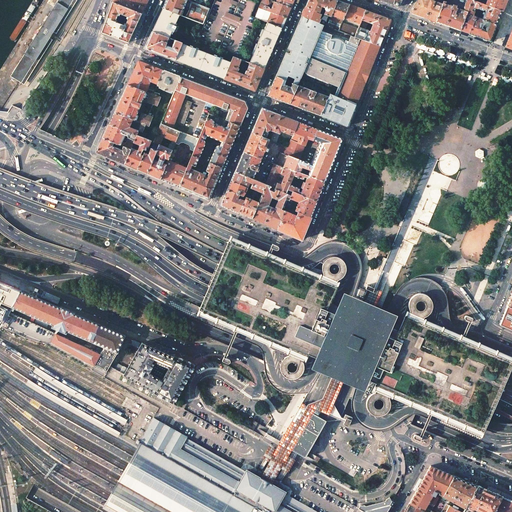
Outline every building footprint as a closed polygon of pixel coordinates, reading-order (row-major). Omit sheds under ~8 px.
[(32,0),(32,1),(9,36),(9,39),(11,40),(14,39),(37,5),(38,3),(37,1),(35,0),(32,0)] [(51,35),(72,0),(58,0),(11,76),(21,82),(51,35)] [(113,0),(113,2),(142,14),(145,7),(148,0),(113,0)] [(209,9),(186,0),(166,0),(163,8),(180,15),(203,24),(209,9)] [(186,0),(209,9),(212,0),(186,0)] [(241,57),(257,18),(255,17),(251,16),(257,2),(252,0),(214,0),(198,39),(241,57)] [(269,8),(272,1),(269,0),(261,0),(259,8),(286,18),(289,11),(290,8),(276,3),(275,2),(272,9),(269,8)] [(308,0),(307,3),(305,6),(319,12),(321,7),(320,7),(320,6),(322,0),(308,0)] [(323,13),(330,16),(337,0),(322,0),(320,6),(322,6),(324,9),(323,13)] [(337,0),(330,16),(326,25),(338,30),(349,4),(343,2),(337,0)] [(443,1),(439,0),(417,0),(411,12),(421,16),(436,21),(443,1)] [(445,2),(443,1),(436,21),(446,25),(460,30),(468,9),(472,0),(471,0),(466,0),(464,7),(464,11),(453,7),(454,5),(452,5),(450,5),(450,6),(445,4),(445,2)] [(500,17),(502,11),(485,5),(472,0),(468,9),(474,12),(475,8),(483,11),(485,9),(482,19),(497,25),(500,17)] [(506,0),(487,0),(487,1),(485,5),(502,11),(505,4),(506,0)] [(113,2),(102,32),(112,36),(128,42),(136,25),(142,14),(113,2)] [(354,36),(365,10),(358,8),(349,4),(338,30),(354,36)] [(319,12),(305,6),(303,13),(302,15),(326,25),(330,16),(323,13),(319,12)] [(175,26),(180,15),(163,8),(158,20),(152,31),(169,38),(172,31),(174,32),(176,27),(175,26)] [(286,18),(259,8),(255,17),(257,18),(267,22),(282,28),(285,22),(286,18)] [(468,9),(460,30),(465,32),(469,33),(475,17),(472,16),(474,12),(468,9)] [(385,31),(390,19),(376,14),(365,10),(354,36),(379,46),(385,31)] [(285,54),(276,76),(289,82),(293,84),(298,86),(298,85),(301,79),(330,90),(328,97),(320,115),(347,126),(352,113),(366,80),(379,46),(354,36),(338,30),(326,25),(302,15),(287,49),(290,51),(289,54),(286,52),(285,54)] [(480,38),(490,41),(495,29),(497,25),(482,19),(475,17),(469,33),(480,38)] [(253,55),(250,62),(265,68),(270,55),(276,42),(282,28),(267,22),(264,30),(263,29),(253,55)] [(169,38),(152,31),(148,41),(144,48),(160,54),(175,60),(182,43),(169,38)] [(190,46),(182,43),(175,60),(182,63),(213,75),(224,79),(231,62),(223,59),(223,58),(220,56),(220,58),(217,57),(217,55),(214,54),(214,55),(198,50),(199,48),(196,47),(195,49),(193,47),(193,46),(190,45),(190,46)] [(237,72),(241,59),(233,56),(231,62),(224,79),(240,85),(255,91),(260,79),(265,68),(250,62),(244,60),(243,63),(248,66),(245,75),(237,72)] [(151,81),(157,84),(163,70),(150,65),(138,61),(133,72),(127,85),(146,91),(149,93),(153,94),(155,88),(151,87),(149,86),(151,81)] [(172,74),(163,70),(157,84),(155,88),(153,94),(161,97),(171,101),(175,90),(181,77),(172,74)] [(288,86),(289,82),(276,76),(267,95),(280,100),(290,104),(298,86),(293,84),(291,87),(288,86)] [(226,110),(222,119),(240,125),(247,108),(245,101),(233,97),(181,77),(175,90),(189,96),(189,95),(222,107),(221,108),(226,110)] [(143,98),(146,91),(127,85),(121,98),(115,112),(134,120),(136,116),(143,98)] [(317,93),(298,85),(298,86),(290,104),(305,110),(320,115),(328,97),(317,93)] [(187,101),(189,96),(175,90),(171,101),(161,124),(180,131),(181,132),(192,102),(187,101)] [(149,93),(146,91),(143,98),(147,99),(146,101),(153,104),(157,106),(161,97),(153,94),(149,93)] [(171,101),(161,97),(157,106),(153,104),(148,116),(153,117),(149,126),(141,123),(136,135),(151,141),(154,142),(161,124),(171,101)] [(272,134),(273,135),(274,132),(280,115),(262,108),(257,119),(252,132),(266,138),(268,133),(268,131),(269,130),(273,131),(272,134)] [(115,112),(109,124),(122,129),(122,130),(136,135),(141,123),(138,122),(134,120),(115,112)] [(140,118),(136,116),(134,120),(138,122),(141,123),(149,126),(153,117),(148,116),(141,113),(140,118)] [(206,135),(222,141),(220,146),(219,146),(218,146),(217,146),(216,146),(216,147),(209,162),(222,167),(227,155),(240,125),(222,119),(209,114),(199,139),(194,151),(192,155),(199,158),(205,143),(204,139),(205,139),(206,137),(206,135)] [(282,131),(293,135),(298,121),(287,117),(280,115),(274,132),(273,135),(271,140),(277,142),(280,133),(281,134),(282,131)] [(297,142),(291,140),(288,147),(285,154),(288,155),(299,159),(308,138),(313,140),(317,129),(306,124),(298,121),(293,135),(292,138),(298,140),(297,142)] [(103,138),(119,144),(123,146),(130,149),(136,135),(122,130),(122,129),(109,124),(106,130),(103,138)] [(180,131),(161,124),(154,142),(160,145),(163,136),(176,141),(180,131)] [(310,170),(308,175),(325,182),(329,173),(338,150),(342,138),(317,129),(313,140),(321,143),(319,148),(317,148),(316,148),(316,149),(316,150),(318,151),(313,162),(306,159),(305,162),(299,159),(288,155),(283,168),(300,173),(304,174),(306,169),(310,170)] [(189,149),(194,151),(199,139),(181,132),(180,131),(176,141),(175,143),(179,145),(181,142),(191,146),(189,149)] [(267,151),(268,149),(266,148),(270,140),(266,138),(252,132),(248,141),(244,151),(262,159),(265,150),(267,151)] [(149,147),(151,141),(136,135),(130,149),(124,164),(131,167),(137,170),(144,153),(147,147),(149,147)] [(118,147),(119,144),(103,138),(99,145),(96,151),(97,152),(110,158),(124,164),(130,149),(123,146),(122,149),(118,147)] [(166,157),(168,159),(172,150),(160,145),(154,142),(151,148),(157,151),(147,174),(154,177),(160,179),(166,164),(163,163),(166,157)] [(279,152),(285,154),(288,147),(283,145),(282,147),(281,146),(279,152)] [(149,154),(144,153),(137,170),(143,172),(147,174),(157,151),(151,148),(149,154)] [(475,151),(476,156),(480,158),(484,156),(484,151),(479,149),(475,151)] [(253,179),(262,159),(244,151),(239,161),(235,171),(253,179)] [(208,200),(217,180),(222,167),(209,162),(206,170),(206,171),(205,175),(191,168),(192,165),(194,166),(196,166),(199,158),(192,155),(187,167),(187,168),(179,187),(195,194),(208,200)] [(187,168),(168,160),(166,164),(160,179),(170,183),(179,187),(187,168)] [(293,191),(297,193),(300,194),(317,201),(322,190),(325,182),(308,175),(305,174),(304,174),(300,173),(283,168),(274,164),(273,167),(266,184),(266,185),(279,190),(291,195),(293,191)] [(231,180),(248,187),(249,183),(252,184),(250,188),(263,193),(266,185),(266,184),(253,179),(235,171),(233,176),(231,180)] [(227,189),(243,195),(245,192),(248,187),(231,180),(229,185),(227,189)] [(272,197),(275,198),(279,190),(266,185),(263,193),(259,202),(252,218),(259,221),(265,224),(272,207),(268,205),(272,197)] [(339,190),(341,191),(342,187),(337,185),(332,199),(335,200),(339,190)] [(231,209),(239,213),(246,197),(243,195),(227,189),(226,193),(221,205),(231,209)] [(275,208),(272,207),(265,224),(272,227),(277,229),(286,207),(291,195),(279,190),(275,198),(279,200),(275,208)] [(286,207),(311,217),(313,211),(317,201),(300,194),(297,193),(293,191),(291,195),(286,207)] [(252,218),(259,202),(246,197),(239,213),(246,216),(252,218)] [(286,207),(277,229),(285,232),(301,239),(311,217),(286,207)] [(357,375),(359,376),(367,379),(376,383),(373,389),(378,391),(376,392),(375,392),(373,393),(371,394),(370,395),(368,397),(367,398),(367,401),(366,403),(366,405),(367,407),(368,409),(369,411),(371,413),(373,414),(375,415),(377,415),(379,415),(382,415),(384,414),(386,413),(388,411),(389,409),(390,407),(390,405),(390,402),(390,400),(389,398),(387,396),(429,414),(431,415),(482,437),(487,424),(490,417),(492,413),(497,402),(501,391),(506,381),(510,370),(511,365),(511,355),(465,336),(463,335),(422,317),(425,316),(428,315),(430,313),(431,311),(432,309),(432,307),(432,305),(432,302),(431,300),(430,298),(428,296),(427,295),(425,294),(423,294),(421,293),(418,294),(416,294),(414,295),(412,297),(410,299),(409,301),(409,304),(409,307),(409,309),(410,312),(407,311),(398,331),(382,324),(383,321),(384,320),(383,320),(383,319),(372,315),(361,310),(354,307),(350,305),(349,305),(348,306),(346,311),(330,304),(339,282),(335,280),(337,280),(339,279),(341,278),(343,277),(344,275),(345,272),(346,270),(346,268),(346,266),(345,264),(344,261),(342,260),(340,258),(338,257),(336,256),(334,256),(332,256),(330,257),(328,258),(327,259),(325,260),(324,262),(323,264),(322,266),(322,268),(322,271),(323,273),(324,275),(270,254),(268,254),(227,238),(224,247),(219,258),(214,269),(210,279),(205,291),(200,301),(196,311),(235,329),(237,330),(291,355),(289,355),(287,356),(285,357),(283,358),(282,360),(281,362),(280,365),(280,368),(280,370),(281,372),(282,374),(284,376),(285,377),(288,378),(290,378),(293,379),(295,378),(297,377),(300,376),(301,374),(303,371),(304,369),(304,365),(303,362),(301,359),(306,361),(308,355),(326,362),(341,369),(342,369),(347,371),(357,375)] [(0,281),(0,301),(12,307),(21,291),(0,281)] [(52,327),(66,333),(67,331),(105,347),(102,354),(101,353),(100,355),(56,334),(52,342),(94,365),(106,372),(118,352),(125,335),(75,314),(75,313),(61,307),(60,307),(35,296),(35,297),(21,291),(12,307),(28,313),(53,325),(52,327)] [(357,298),(353,296),(326,356),(319,368),(278,442),(277,442),(238,511),(254,511),(290,449),(289,449),(307,419),(318,407),(342,369),(347,371),(357,375),(385,309),(381,308),(376,306),(370,303),(368,302),(357,298)] [(511,307),(507,305),(505,310),(499,324),(511,329),(511,307)] [(49,327),(10,310),(8,312),(48,330),(49,327)] [(235,329),(224,357),(225,358),(237,330),(235,329)] [(140,343),(133,340),(131,345),(138,348),(140,343)] [(124,375),(155,392),(172,402),(173,402),(186,375),(192,363),(175,356),(142,342),(127,369),(118,364),(115,369),(124,375)] [(300,402),(301,403),(300,406),(318,415),(323,418),(326,420),(328,420),(337,419),(340,420),(349,398),(351,399),(359,376),(357,375),(347,371),(326,362),(308,393),(305,393),(300,402)] [(122,417),(77,392),(55,380),(36,367),(34,369),(33,371),(60,389),(119,422),(124,425),(126,422),(127,420),(122,417)] [(25,383),(42,394),(56,403),(111,434),(118,438),(119,435),(121,433),(115,429),(60,399),(28,379),(27,382),(25,383)] [(300,406),(299,407),(279,442),(292,449),(303,455),(305,456),(326,420),(318,415),(300,406)] [(420,436),(421,437),(431,415),(429,414),(420,436)] [(246,471),(245,473),(240,470),(222,461),(217,458),(195,446),(192,444),(185,440),(186,437),(153,418),(146,431),(140,443),(167,458),(172,461),(175,462),(177,464),(183,467),(186,469),(188,470),(231,494),(230,497),(222,511),(221,511),(306,511),(287,501),(281,498),(284,492),(271,485),(269,484),(260,479),(254,475),(246,471)] [(258,423),(253,420),(249,428),(253,431),(258,423)] [(263,511),(256,508),(255,507),(251,505),(248,503),(236,497),(234,496),(233,495),(188,470),(186,469),(183,467),(177,464),(175,462),(172,461),(167,458),(140,443),(138,446),(135,450),(133,454),(130,459),(127,464),(124,468),(122,473),(119,478),(116,483),(113,489),(110,494),(108,498),(105,504),(103,507),(107,510),(110,511),(263,511)] [(68,461),(51,449),(50,452),(66,463),(68,461)] [(240,470),(245,473),(246,471),(254,475),(256,477),(260,479),(262,475),(263,472),(254,467),(251,465),(248,464),(245,464),(242,466),(240,470)] [(430,466),(409,503),(426,511),(430,511),(431,510),(438,497),(436,496),(437,494),(433,492),(434,491),(443,495),(453,475),(438,469),(430,466)] [(451,502),(449,505),(446,503),(441,511),(436,511),(435,511),(462,511),(476,485),(464,480),(453,475),(443,495),(444,496),(443,498),(448,501),(450,499),(455,502),(455,504),(451,502)] [(284,492),(281,498),(287,501),(290,496),(291,494),(291,493),(291,491),(291,489),(290,488),(288,486),(285,484),(280,482),(278,481),(275,479),(271,485),(284,492)] [(511,511),(511,500),(483,488),(476,485),(462,511),(511,511)] [(318,511),(290,496),(287,501),(306,511),(318,511)] [(392,501),(389,497),(386,500),(385,501),(366,506),(365,506),(365,505),(360,505),(359,508),(358,508),(364,511),(363,511),(386,511),(390,505),(392,501)] [(426,511),(409,503),(403,511),(426,511)]
